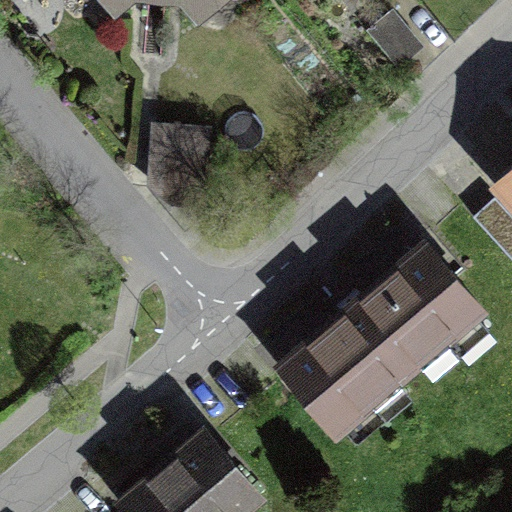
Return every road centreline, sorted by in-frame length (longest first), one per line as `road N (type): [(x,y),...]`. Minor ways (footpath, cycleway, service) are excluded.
road 1 (residential): [(511,48),(217,329)]
road 2 (residential): [(217,329),(0,65)]
road 3 (residential): [(217,329),(0,511)]
